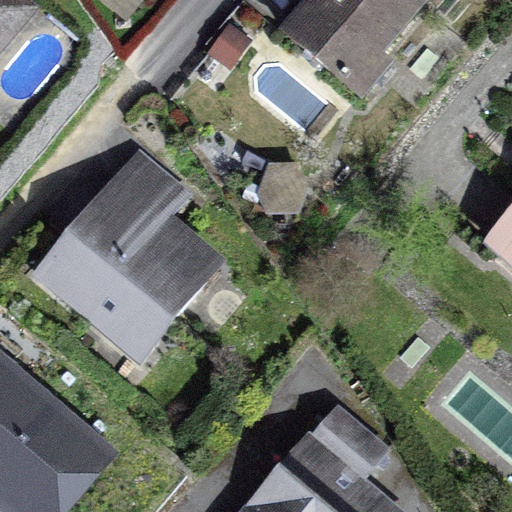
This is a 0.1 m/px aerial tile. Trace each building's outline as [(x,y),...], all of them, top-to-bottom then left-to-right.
[(15,0),(0,0),(0,46),(29,11),(15,0)] [(413,0),(314,0),(286,34),(352,89),(421,6),(413,0)] [(64,248),(42,274),(124,342),(149,311),(169,326),(215,271),(126,194),(82,247),(64,248)] [(511,224),(492,247),(511,263),(511,224)] [(0,368),(0,500),(13,511),(58,511),(76,491),(51,469),(78,436),(0,368)] [(384,452),(339,414),(256,511),(386,511),(357,487),(384,452)]
